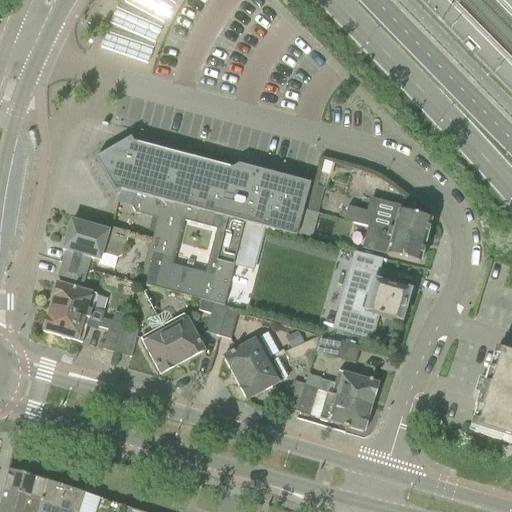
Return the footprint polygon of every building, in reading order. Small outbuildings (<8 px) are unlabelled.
[(135,196),(132,208),(135,214),(157,220),(140,286),(201,302),(224,307),(227,297),(227,296),(245,225),(296,238),(310,186),(293,181),(292,183),(289,182),(288,180),(274,176),(272,178),(270,177),(269,175),(255,171),(253,173),(250,172),(249,170),(238,167),(232,171),(210,165),(195,161),(134,145),(130,139),(95,160),(115,195),(121,192),(135,196)] [(324,161),(320,175),(330,177),(333,163),(324,161)] [(318,214),(324,189),(312,186),(306,211),(318,214)] [(347,224),(369,229),(368,231),(424,246),(430,222),(421,219),(422,211),(377,199),(370,203),(367,214),(356,211),(355,215),(349,213),(347,224)] [(66,252),(63,265),(86,272),(90,260),(100,262),(102,255),(118,259),(122,257),(128,238),(125,233),(108,228),(107,233),(71,223),(63,252),(66,252)] [(387,258),(419,265),(424,246),(368,231),(365,244),(388,250),(387,258)] [(401,325),(410,293),(374,283),(380,262),(359,256),(338,330),(369,339),(375,317),(401,325)] [(82,287),(86,272),(63,265),(58,280),(82,287)] [(89,323),(89,321),(92,310),(96,296),(57,285),(50,311),(89,323)] [(201,302),(200,305),(198,312),(211,315),(206,334),(219,338),(224,320),(227,311),(224,311),(225,307),(224,307),(201,302)] [(82,345),(89,323),(50,311),(43,333),(82,345)] [(238,314),(227,311),(224,320),(236,323),(238,314)] [(127,327),(130,318),(116,313),(112,325),(113,325),(111,334),(123,337),(125,328),(126,329),(127,327)] [(182,365),(204,352),(185,317),(174,323),(163,330),(182,365)] [(103,351),(117,355),(123,337),(111,334),(113,325),(112,325),(101,322),(100,324),(99,328),(108,331),(103,351)] [(117,355),(132,359),(139,332),(126,329),(125,328),(123,337),(117,355)] [(163,330),(154,334),(141,341),(161,376),(182,365),(163,330)] [(292,350),(305,345),(300,333),(287,338),(292,350)] [(305,345),(292,350),(286,353),(292,365),(316,354),(320,338),(305,345)] [(320,338),(316,354),(325,357),(325,356),(356,364),(360,349),(320,338)] [(275,359),(274,358),(269,360),(259,339),(223,358),(235,380),(275,359)] [(284,352),(280,355),(274,358),(275,359),(276,361),(279,360),(286,356),(284,352)] [(493,376),(486,374),(474,413),(480,415),(474,434),(511,445),(511,360),(499,356),(493,376)] [(289,380),(283,369),(276,373),(272,363),(276,361),(275,359),(235,380),(247,402),(283,383),(289,380)] [(371,410),(378,385),(337,373),(334,385),(322,381),(322,380),(315,378),(309,376),(306,386),(305,390),(318,393),(318,392),(327,395),(328,393),(338,396),(337,398),(371,410)] [(293,383),(285,410),(298,414),(305,390),(306,386),(293,383)] [(310,417),(318,393),(305,390),(298,414),(310,417)] [(327,395),(328,395),(320,421),(345,428),(344,430),(348,431),(349,430),(364,434),(371,410),(337,398),(338,396),(328,393),(327,395)] [(3,497),(66,511),(123,511),(125,509),(9,472),(3,497)] [(66,511),(3,497),(0,508),(0,511),(66,511)]
